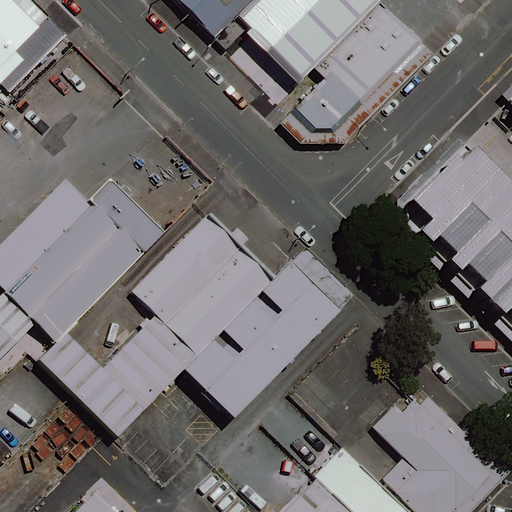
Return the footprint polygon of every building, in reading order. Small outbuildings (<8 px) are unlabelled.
[(0,0),(0,102),(2,101),(0,98),(0,55),(30,27),(4,0),(0,0)] [(156,0),(168,11),(195,41),(239,0),(156,0)] [(267,18),(248,36),(284,74),(330,31),(307,6),(280,31),(267,18)] [(367,8),(301,70),(312,81),(281,110),(306,137),(403,47),(367,8)] [(511,88),(504,96),(511,104),(511,196),(429,282),(511,362),(511,88)] [(56,338),(165,225),(112,174),(91,196),(64,170),(0,236),(0,283),(3,287),(0,290),(0,356),(1,357),(37,320),(56,338)] [(198,222),(120,295),(147,324),(181,359),(259,287),(198,222)] [(324,323),(276,271),(259,287),(181,359),(166,373),(215,425),(324,323)] [(166,373),(181,359),(147,324),(91,377),(124,412),(166,373)] [(96,439),(124,412),(91,377),(51,334),(22,361),(96,439)] [(360,432),(389,460),(364,485),(390,511),(437,511),(475,475),(402,402),(387,417),(380,411),(360,432)] [(326,511),(390,511),(364,485),(336,459),(305,491),(326,511)] [(326,511),(305,491),(284,511),(326,511)]
